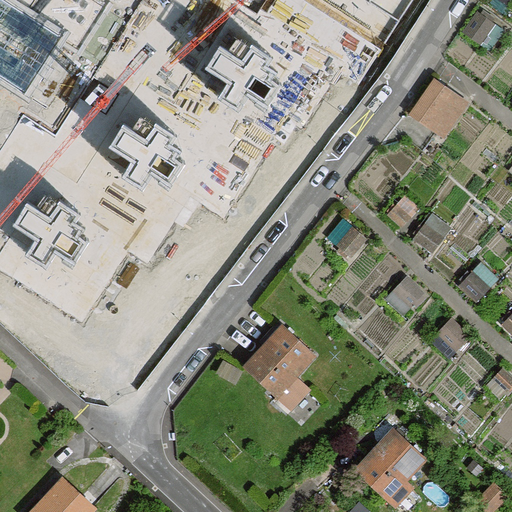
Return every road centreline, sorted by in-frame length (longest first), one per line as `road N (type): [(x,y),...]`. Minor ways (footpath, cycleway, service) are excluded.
road 1 (residential): [(200,511),(145,450),(158,400),(463,0)]
road 2 (unknown): [(293,194),(46,28)]
